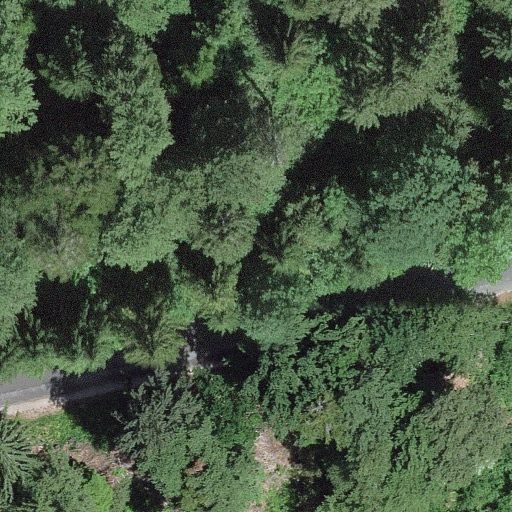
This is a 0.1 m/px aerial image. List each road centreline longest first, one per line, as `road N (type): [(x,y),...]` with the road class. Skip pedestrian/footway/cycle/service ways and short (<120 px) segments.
road 1 (unclassified): [(511,265),(0,380)]
road 2 (track): [(462,0),(421,64),(222,215),(130,253)]
